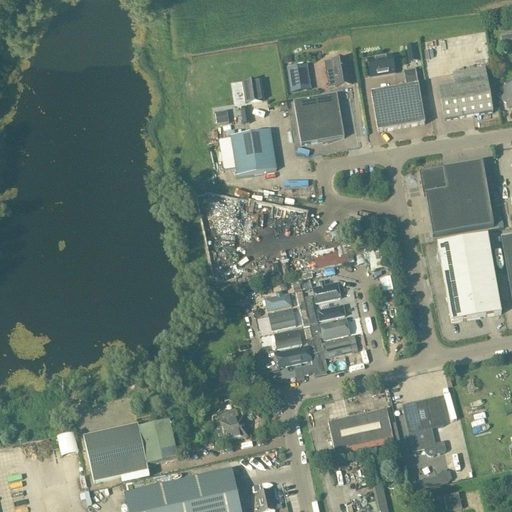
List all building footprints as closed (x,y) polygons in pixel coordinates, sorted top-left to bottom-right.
[(503,50),(511,48),(511,35),(501,38),(503,50)] [(411,63),(420,61),(417,45),(408,47),(411,63)] [(370,78),(394,74),(392,57),(367,62),(370,78)] [(329,89),(335,88),(351,85),(347,60),(331,63),(333,79),(327,80),(329,89)] [(306,67),(288,70),(292,94),(309,91),(306,67)] [(454,87),(439,90),(444,122),(493,113),(485,69),(452,75),(454,87)] [(378,133),(425,125),(415,70),(403,72),(406,88),(371,94),(378,133)] [(246,105),(262,103),(259,82),(243,84),(246,105)] [(505,105),(507,104),(508,111),(511,110),(511,87),(504,89),(505,95),(503,96),(501,98),(501,101),(502,103),(505,105)] [(301,147),(344,139),(337,96),(293,104),(301,147)] [(250,124),(248,111),(241,112),(243,125),(250,124)] [(228,124),(227,112),(215,114),(217,126),(228,124)] [(276,172),(269,132),(230,139),(230,140),(219,142),(224,172),(235,170),(237,178),(276,172)] [(493,227),(482,163),(444,170),(443,168),(419,172),(423,197),(425,197),(432,238),(493,227)] [(451,324),(501,315),(487,236),(437,245),(451,324)] [(511,303),(511,238),(501,241),(511,303)] [(357,266),(368,264),(362,240),(351,243),(357,266)] [(384,247),(367,251),(371,272),(389,269),(384,247)] [(347,250),(305,255),(306,265),(310,264),(311,271),(349,266),(347,250)] [(379,281),(382,295),(393,293),(390,279),(379,281)] [(313,292),(316,305),(340,299),(337,286),(313,292)] [(302,293),(297,294),(299,305),(305,303),(302,293)] [(289,295),(265,300),(268,311),(292,306),(289,295)] [(311,298),(305,299),(307,311),(313,310),(311,298)] [(342,306),(317,311),(320,322),(344,317),(342,306)] [(313,310),(307,311),(309,319),(308,319),(309,321),(310,327),(317,326),(317,325),(313,310)] [(306,311),(301,312),(303,323),(309,321),(308,319),(306,311)] [(272,331),(295,326),(293,315),(270,320),(272,331)] [(346,323),(322,328),(325,340),(348,335),(346,323)] [(312,340),(310,329),(304,330),(307,341),(312,340)] [(275,339),(277,349),(301,344),(299,334),(275,339)] [(312,336),(315,346),(321,345),(318,335),(312,336)] [(350,341),(326,346),(328,357),(352,352),(350,341)] [(323,355),(321,345),(315,346),(317,357),(323,355)] [(250,346),(237,349),(240,359),(253,356),(250,346)] [(317,359),(314,348),(309,349),(311,360),(317,359)] [(278,356),(280,365),(304,360),(302,351),(278,356)] [(135,387),(138,396),(155,391),(152,384),(152,382),(135,387)] [(408,435),(432,430),(444,427),(437,399),(402,407),(408,435)] [(386,410),(328,423),(335,453),(393,440),(386,410)] [(237,419),(235,413),(233,412),(227,413),(226,415),(224,414),(218,415),(224,443),(246,438),(242,418),(237,419)] [(177,460),(168,423),(138,430),(138,426),(84,438),(94,485),(148,473),(147,467),(177,460)] [(432,430),(408,435),(413,454),(424,452),(425,455),(426,457),(428,458),(430,459),(434,458),(435,457),(444,454),(446,452),(444,445),(442,444),(435,445),(432,430)] [(62,458),(79,454),(75,434),(57,439),(62,458)] [(173,486),(178,511),(240,511),(232,472),(173,486)] [(443,472),(437,477),(440,485),(447,486),(452,481),(450,474),(443,472)] [(380,511),(388,511),(384,491),(382,484),(375,486),(376,493),(380,511)] [(178,511),(173,486),(124,497),(127,511),(178,511)] [(260,511),(272,511),(274,511),(270,492),(256,495),(260,511)] [(441,511),(451,511),(460,510),(457,495),(438,499),(441,511)]
